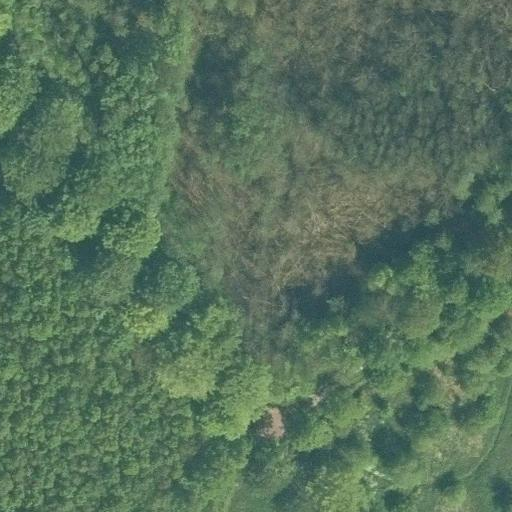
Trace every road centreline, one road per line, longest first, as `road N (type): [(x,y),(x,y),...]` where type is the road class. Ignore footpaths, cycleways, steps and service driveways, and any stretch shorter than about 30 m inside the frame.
road 1 (tertiary): [(268,428),(0,75)]
road 2 (unclassified): [(268,428),(511,246)]
